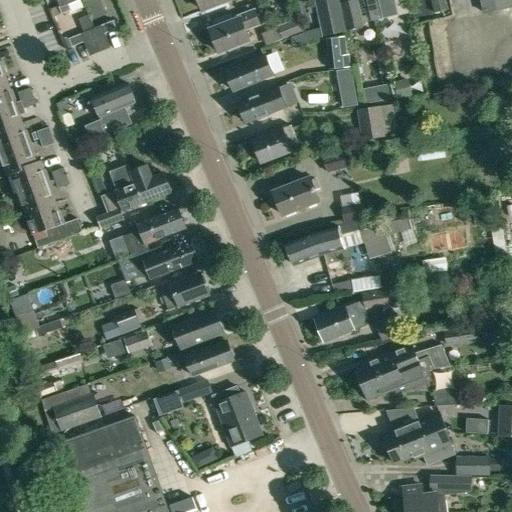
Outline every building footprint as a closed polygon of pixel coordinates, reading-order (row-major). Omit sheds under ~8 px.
[(60,5),(61,7),(59,7),(62,15),(71,11),(69,5),(81,0),(55,0),(58,6),(60,5)] [(199,0),(203,11),(230,0),(199,0)] [(314,0),(323,37),(327,36),(346,32),(340,3),(339,0),(314,0)] [(340,0),(341,3),(340,3),(346,32),(362,28),(354,0),(353,0),(352,0),(340,0)] [(378,0),(380,5),(383,18),(392,15),(389,3),(394,2),(393,0),(378,0)] [(446,0),(431,0),(435,17),(449,13),(446,0)] [(510,0),(483,0),(486,13),(511,7),(510,0)] [(240,19),(211,30),(212,34),(211,34),(214,43),(215,43),(219,53),(249,41),(245,29),(259,24),(255,12),(239,17),(240,19)] [(298,21),(279,28),(283,39),(302,32),(298,21)] [(113,22),(91,31),(100,53),(110,49),(104,35),(117,30),(113,22)] [(69,40),(72,48),(84,43),(90,57),(100,53),(91,31),(69,40)] [(324,39),(328,70),(349,68),(348,55),(346,55),(344,37),(324,39)] [(255,59),(226,71),(228,77),(229,79),(228,81),(230,87),(233,88),(235,92),(263,80),(263,79),(273,75),(265,55),(255,60),(255,59)] [(395,84),(398,99),(409,97),(406,82),(395,84)] [(0,86),(0,109),(16,103),(12,91),(10,91),(7,84),(0,86)] [(102,117),(103,121),(86,127),(91,140),(131,124),(124,108),(136,103),(128,84),(92,99),(100,118),(102,117)] [(388,85),(378,87),(381,102),(391,100),(388,85)] [(268,91),(239,103),(242,111),(241,114),(243,119),(246,119),(248,123),(276,112),(276,111),(287,107),(279,87),(268,92),(268,91)] [(18,94),(21,102),(33,97),(30,89),(18,94)] [(357,105),(355,89),(340,92),(343,107),(357,105)] [(33,97),(21,102),(24,110),(36,105),(33,97)] [(60,117),(70,113),(66,101),(56,105),(60,117)] [(0,109),(0,132),(22,124),(19,116),(20,115),(16,103),(0,109)] [(381,108),(360,111),(364,140),(386,136),(381,108)] [(0,155),(31,144),(26,131),(24,131),(22,124),(0,132),(0,155)] [(266,135),(254,140),(259,150),(257,153),(259,159),(262,160),(264,164),(292,153),(291,149),(299,145),(292,126),(284,129),(282,126),(265,133),(266,135)] [(37,132),(40,141),(52,136),(49,128),(37,132)] [(43,148),(51,146),(55,144),(52,136),(40,141),(43,148)] [(381,143),(385,164),(410,160),(415,159),(415,163),(443,159),(441,139),(414,143),(414,137),(381,143)] [(0,155),(0,156),(6,173),(36,163),(35,161),(34,157),(35,156),(31,144),(0,155)] [(343,150),(322,156),(327,174),(349,168),(343,150)] [(12,175),(18,194),(50,183),(45,170),(43,170),(41,162),(36,163),(6,173),(7,177),(12,175)] [(117,191),(101,197),(107,213),(96,218),(101,229),(125,220),(121,212),(171,193),(164,173),(152,178),(148,166),(131,173),(128,167),(110,174),(117,191)] [(51,173),(54,181),(67,177),(64,169),(51,173)] [(67,177),(54,181),(57,189),(70,185),(67,177)] [(311,178),(274,193),(283,215),(320,201),(315,189),(320,188),(317,179),(312,181),(311,178)] [(26,214),(55,204),(53,196),(54,195),(50,183),(18,194),(26,214)] [(33,235),(45,231),(46,237),(35,241),(38,249),(82,233),(77,219),(64,224),(60,211),(58,211),(55,204),(26,214),(33,235)] [(365,205),(344,209),(346,222),(367,219),(365,205)] [(156,239),(185,229),(177,209),(149,220),(138,224),(141,231),(125,238),(132,257),(149,251),(145,243),(156,239)] [(388,218),(364,222),(366,236),(391,231),(388,218)] [(363,222),(344,226),(346,236),(365,233),(363,222)] [(319,233),(287,244),(295,266),(332,251),(329,243),(335,241),(332,233),(332,231),(326,233),(325,231),(319,233)] [(126,282),(133,279),(140,277),(153,278),(169,272),(169,273),(198,262),(190,241),(162,252),(160,247),(119,263),(126,282)] [(174,293),(163,297),(168,311),(179,307),(179,308),(209,297),(205,286),(206,283),(204,277),(201,276),(200,273),(171,284),(174,293)] [(389,297),(387,290),(364,294),(364,301),(345,308),(344,308),(316,318),(325,342),(370,324),(366,310),(390,306),(389,297)] [(14,315),(33,309),(28,295),(10,302),(14,315)] [(135,309),(115,317),(116,321),(102,326),(107,340),(122,335),(120,330),(139,322),(135,309)] [(214,312),(173,327),(182,349),(223,334),(222,331),(224,328),(222,323),(219,322),(214,312)] [(473,327),(444,331),(446,345),(475,341),(473,327)] [(147,333),(125,340),(130,353),(152,345),(147,333)] [(185,357),(193,377),(234,362),(233,358),(234,355),(232,350),(230,350),(226,341),(197,352),(185,357)] [(357,369),(363,385),(418,362),(444,353),(441,346),(415,355),(412,347),(357,369)] [(55,361),(59,370),(83,362),(79,352),(55,361)] [(444,353),(418,362),(363,385),(369,399),(394,389),(396,394),(405,390),(406,394),(428,392),(427,382),(432,381),(430,371),(434,369),(450,367),(444,353)] [(208,382),(179,393),(183,404),(212,393),(208,382)] [(213,397),(216,405),(215,406),(231,448),(263,436),(255,417),(257,416),(256,415),(253,417),(245,395),(247,394),(246,393),(240,395),(237,387),(213,397)] [(152,398),(158,415),(182,407),(176,390),(152,398)] [(464,406),(460,392),(432,394),(434,407),(440,407),(464,406)] [(92,397),(45,412),(53,435),(100,420),(92,397)] [(511,406),(500,405),(499,420),(498,437),(511,437),(511,406)] [(392,456),(448,435),(440,413),(419,421),(404,427),(405,430),(385,438),(392,456)] [(168,511),(135,417),(60,444),(83,511),(168,511)] [(416,460),(425,457),(428,466),(457,455),(448,435),(392,456),(396,465),(415,458),(416,460)] [(457,458),(457,476),(489,476),(489,458),(457,458)] [(439,511),(437,496),(471,493),(472,478),(432,477),(431,495),(423,495),(422,487),(404,489),(406,511),(439,511)]
